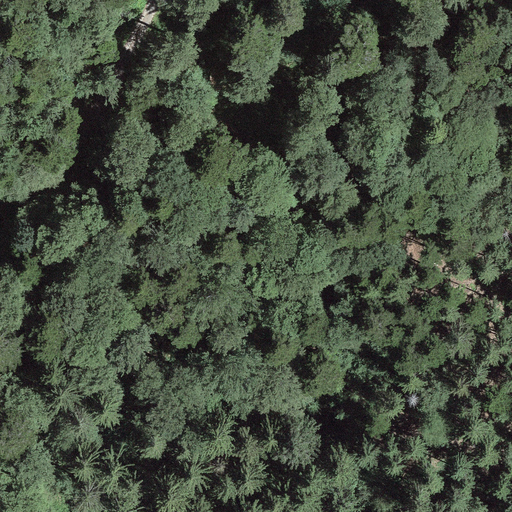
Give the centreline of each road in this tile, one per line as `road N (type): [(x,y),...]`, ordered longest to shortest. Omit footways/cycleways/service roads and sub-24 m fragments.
road 1 (track): [(5,195),(114,169),(296,70),(359,0)]
road 2 (track): [(148,0),(107,91),(39,169),(0,199)]
